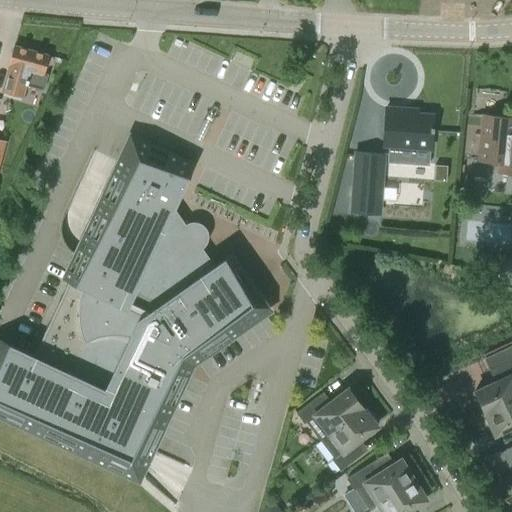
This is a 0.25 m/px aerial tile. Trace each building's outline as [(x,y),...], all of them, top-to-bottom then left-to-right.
[(48,54),(13,45),(1,91),(23,97),(26,86),(42,91),(47,74),(42,72),(48,54)] [(299,81),(295,79),(291,86),(296,88),(298,89),(301,82),(299,81)] [(387,107),(384,144),(388,145),(387,161),(429,164),(430,147),(432,147),(434,115),(408,113),(408,108),(387,107)] [(497,171),(511,172),(511,117),(472,113),(472,114),(482,115),(478,159),(498,161),(497,171)] [(2,340),(0,343),(0,408),(136,473),(136,472),(137,471),(139,465),(137,465),(145,449),(147,450),(147,449),(148,447),(169,402),(165,400),(168,393),(172,395),(175,388),(188,361),(250,317),(214,266),(211,262),(173,207),(193,164),(135,137),(122,164),(80,256),(79,257),(46,328),(33,355),(2,340)] [(380,215),(384,153),(352,151),(348,213),(380,215)] [(511,344),(483,357),(494,382),(475,391),(485,412),(511,399),(511,344)] [(321,439),(363,408),(348,388),(325,405),(318,395),(296,411),(304,421),(306,420),(321,439)] [(511,399),(485,412),(495,433),(511,425),(511,399)] [(366,411),(363,408),(321,439),(333,455),(331,457),(340,468),(362,452),(354,442),(376,425),(376,424),(378,423),(368,409),(366,411)] [(377,502),(413,479),(400,458),(377,473),(370,463),(347,477),(354,488),(356,487),(369,507),(377,502)] [(413,479),(377,502),(383,511),(403,511),(426,498),(413,479)]
